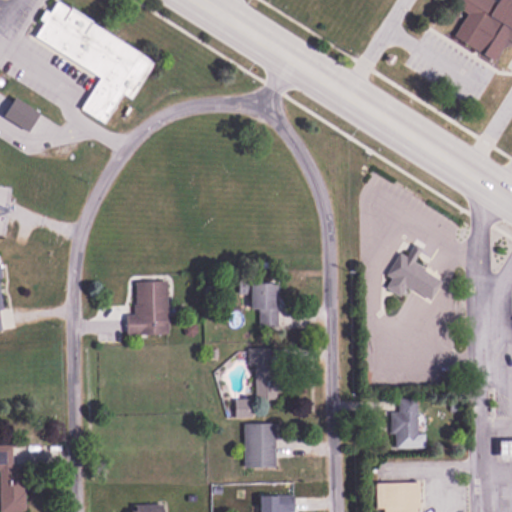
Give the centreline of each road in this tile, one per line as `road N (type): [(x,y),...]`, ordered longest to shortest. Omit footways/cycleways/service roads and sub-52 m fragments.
road 1 (residential): [(263,108),(208,105),(151,126),(96,200),(77,272),(79,511)]
road 2 (residential): [(263,108),(305,161),(326,212),(335,511)]
road 3 (secondary): [(194,0),(511,201)]
